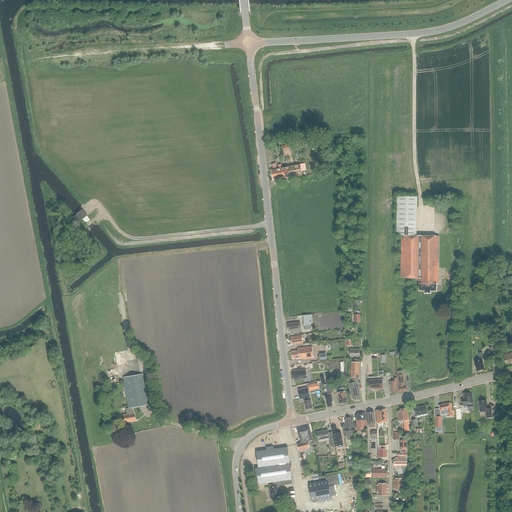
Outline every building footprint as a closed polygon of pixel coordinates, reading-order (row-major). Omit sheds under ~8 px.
[(283,173),(282,167),(281,164),(278,165),(278,168),(277,168),(278,174),(278,179),(285,177),(285,173),(283,173)] [(302,174),(302,171),(306,171),(305,164),(300,164),(295,165),(296,171),(297,171),(298,175),(302,174)] [(291,177),(298,175),(297,171),(296,171),(295,165),(289,166),(291,177)] [(285,177),(291,177),(289,166),(282,167),(283,173),(285,173),(285,177)] [(396,236),(401,236),(401,277),(416,277),(419,282),(419,290),(425,289),(425,292),(430,292),(430,290),(437,290),(437,283),(439,283),(439,236),(417,235),(418,197),(397,197),(396,236)] [(73,217),(78,223),(87,215),(82,210),(73,217)] [(312,315),(303,315),(304,326),(311,326),(310,321),(313,321),(312,315)] [(290,332),(301,331),(300,321),(288,323),(288,331),(290,331),(290,332)] [(103,329),(108,354),(126,350),(121,326),(103,329)] [(292,343),(303,342),(302,335),(290,336),(291,342),(292,342),(292,343)] [(313,358),(312,346),(297,347),(298,350),(292,351),(292,358),(299,358),(299,359),(304,358),(304,359),(313,358)] [(349,357),(356,357),(359,357),(359,349),(350,349),(349,357)] [(477,370),(484,369),(482,360),(474,361),(476,368),(477,370)] [(359,376),(359,363),(350,362),(350,378),(357,378),(359,376)] [(307,370),(294,372),(295,381),(308,379),(307,370)] [(143,374),(123,377),(128,408),(132,407),(148,404),(143,374)] [(404,375),(397,375),(399,387),(398,387),(399,393),(407,391),(406,386),(407,386),(406,382),(406,383),(404,375)] [(396,391),(398,391),(397,378),(394,379),(395,381),(389,382),(390,392),(392,392),(392,394),(396,393),(396,391)] [(369,382),(370,390),(374,389),(374,390),(383,390),(382,381),(369,382)] [(358,386),(357,383),(349,384),(353,400),(354,399),(355,401),(360,400),(360,396),(358,386)] [(301,400),(306,399),(306,398),(310,397),(309,388),(299,390),(301,400)] [(342,392),(337,392),(337,388),(333,389),(334,396),(338,395),(340,404),(343,404),(348,403),(345,388),(341,388),(342,392)] [(474,411),(472,394),(470,395),(470,393),(465,394),(466,395),(464,395),(464,399),(462,399),(463,405),(468,405),(468,409),(470,408),(470,411),(474,411)] [(310,397),(306,398),(306,399),(307,401),(304,401),(306,410),(312,408),(310,397)] [(491,408),(487,408),(487,401),(479,401),(480,412),(486,411),(487,418),(492,417),(491,408)] [(450,403),(439,405),(440,411),(440,412),(448,410),(449,417),(453,416),(450,403)] [(416,416),(428,414),(426,405),(414,408),(416,416)] [(127,415),(122,415),(123,423),(135,421),(133,413),(132,407),(128,408),(126,409),(127,415)] [(378,422),(387,421),(386,409),(376,410),(378,422)] [(399,422),(409,421),(407,409),(400,410),(401,412),(397,412),(399,422)] [(374,412),(367,413),(368,425),(369,427),(375,427),(375,424),(374,412)] [(356,430),(356,429),(365,428),(365,422),(364,413),(356,414),(357,419),(354,420),(356,430)] [(346,430),(343,431),(344,435),(347,435),(347,437),(348,440),(354,439),(353,433),(355,433),(354,426),(353,419),(351,419),(351,417),(346,418),(346,420),(345,420),(346,428),(346,430)] [(307,440),(312,439),(309,427),(298,430),(301,442),(297,443),(299,450),(309,447),(307,440)] [(343,447),(341,432),(337,433),(336,427),(331,427),(335,446),(337,446),(338,448),(343,447)] [(331,447),(335,446),(333,438),(331,431),(329,432),(328,429),(315,432),(317,440),(329,437),(330,440),(329,440),(331,447)] [(285,484),(291,483),(291,478),(287,447),(260,451),(256,454),(258,467),(255,467),(257,484),(272,482),(273,485),(285,483),(285,484)] [(402,466),(407,466),(407,458),(396,458),(396,459),(394,459),(394,464),(396,464),(396,466),(402,466)] [(337,474),(336,475),(325,476),(326,480),(309,484),(312,502),(332,498),(329,486),(339,484),(337,474)] [(402,486),(402,478),(395,478),(395,479),(393,479),(393,488),(398,488),(398,491),(401,491),(401,488),(405,488),(405,486),(402,486)] [(277,485),(285,484),(285,483),(273,485),(273,486),(269,487),(270,498),(279,497),(277,485)] [(387,496),(387,485),(386,485),(386,483),(379,483),(379,485),(378,485),(378,496),(387,496)]
